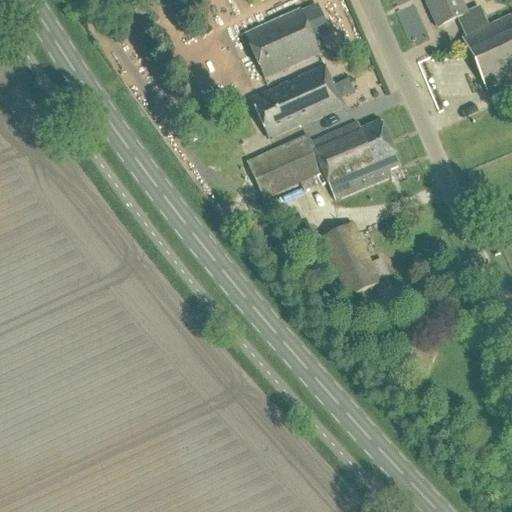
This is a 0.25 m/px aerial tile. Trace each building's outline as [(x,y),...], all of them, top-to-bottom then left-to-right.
[(288,0),(290,12),(334,6),(332,0),(288,0)] [(456,0),(421,0),(436,33),(455,24),(464,42),(460,44),(484,96),(511,83),(511,20),(486,32),(477,13),(465,19),(456,0)] [(482,0),(486,10),(496,7),(494,0),(482,0)] [(317,9),(299,17),(243,43),(263,87),(319,61),(311,44),(329,35),(317,9)] [(290,142),(345,117),(339,103),(334,105),(329,93),(331,92),(323,76),(272,99),(270,95),(248,105),(267,147),(286,139),(290,142)] [(496,110),(477,119),(481,129),(501,121),(496,110)] [(265,205),(321,179),(334,207),(389,182),(387,176),(398,171),(378,127),(357,137),(354,130),(332,140),(331,138),(313,146),(309,138),(247,166),(265,205)] [(382,286),(354,227),(320,243),(348,302),(382,286)]
